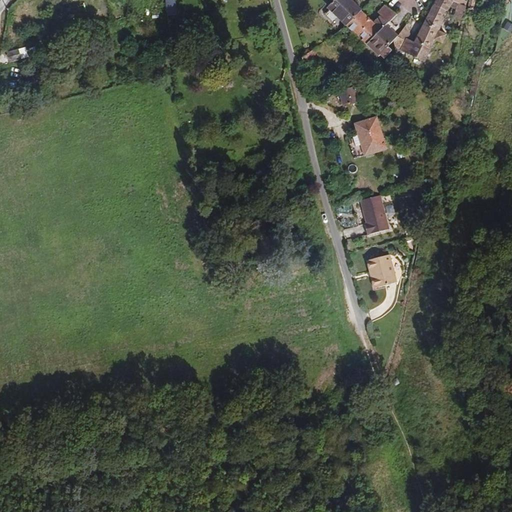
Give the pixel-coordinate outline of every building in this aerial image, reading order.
[(169,13),(167,0),(157,0),(159,14),(169,13)] [(339,24),(353,9),(342,0),(325,0),(319,6),(339,24)] [(446,1),(444,0),(428,0),(417,23),(433,28),(446,1)] [(462,0),(462,6),(461,11),(484,14),(486,8),(468,5),(468,0),(462,0)] [(487,0),(486,8),(484,14),(492,15),(495,0),(487,0)] [(366,21),(353,9),(339,24),(360,43),(380,23),(386,16),(376,6),(371,11),(374,13),(366,21)] [(511,28),(511,23),(507,21),(503,28),(510,33),(511,28)] [(387,31),(380,23),(360,43),(371,53),(376,49),(385,41),(387,39),(383,35),(387,31)] [(433,28),(417,23),(416,24),(407,42),(406,43),(414,48),(417,44),(423,48),(433,28)] [(403,33),(396,28),(391,35),(394,37),(398,32),(402,34),(403,33)] [(386,46),(394,50),(399,40),(394,37),(391,35),(387,39),(385,41),(386,46)] [(401,53),(406,43),(403,42),(399,40),(394,50),(401,53)] [(414,48),(406,43),(401,53),(417,60),(423,48),(417,44),(414,48)] [(376,49),(371,53),(375,57),(380,52),(376,49)] [(17,61),(13,51),(1,55),(4,65),(17,61)] [(307,57),(303,51),(294,57),(296,67),(307,57)] [(337,81),(341,97),(354,94),(349,78),(337,81)] [(380,141),(372,111),(351,115),(353,126),(342,128),(347,149),(380,141)] [(383,225),(375,191),(356,197),(361,219),(359,220),(362,231),(383,225)] [(366,274),(370,285),(391,278),(383,251),(364,257),(368,274),(366,274)]
